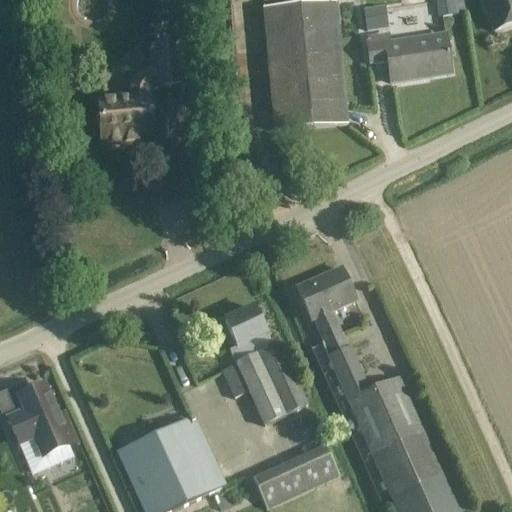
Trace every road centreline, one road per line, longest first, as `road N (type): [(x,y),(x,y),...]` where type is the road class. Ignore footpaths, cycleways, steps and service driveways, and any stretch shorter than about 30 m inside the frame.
road 1 (unclassified): [(0,352),(511,114)]
road 2 (unknown): [(356,188),(506,511)]
